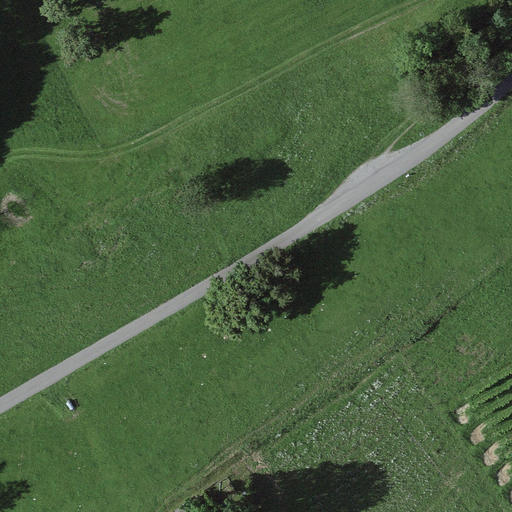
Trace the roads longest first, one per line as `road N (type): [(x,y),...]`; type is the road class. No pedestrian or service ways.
road 1 (unclassified): [(511,80),(304,230),(0,409)]
road 2 (track): [(438,0),(169,128)]
road 3 (track): [(373,182),(390,141),(511,37)]
